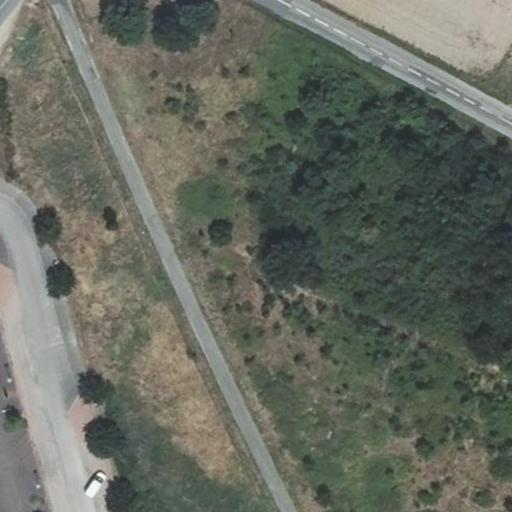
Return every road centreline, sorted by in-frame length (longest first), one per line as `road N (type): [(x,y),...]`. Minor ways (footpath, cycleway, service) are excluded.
road 1 (unclassified): [(286,511),(60,0)]
road 2 (unclassified): [(278,0),(511,123)]
